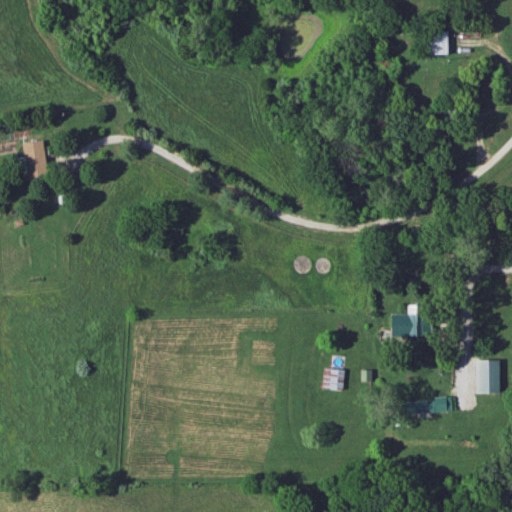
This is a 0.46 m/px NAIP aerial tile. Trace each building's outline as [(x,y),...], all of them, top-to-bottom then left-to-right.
[(445,52),(446,32),(431,32),(430,52),(445,52)] [(46,175),(41,139),(21,142),(26,178),(46,175)] [(389,313),(390,336),(426,335),(426,313),(420,313),(420,304),(406,304),(406,313),(389,313)] [(497,359),(474,359),(474,392),(498,392),(497,359)] [(320,387),(341,389),(343,369),(322,367),(320,387)] [(450,397),(402,400),(403,413),(451,411),(450,397)]
